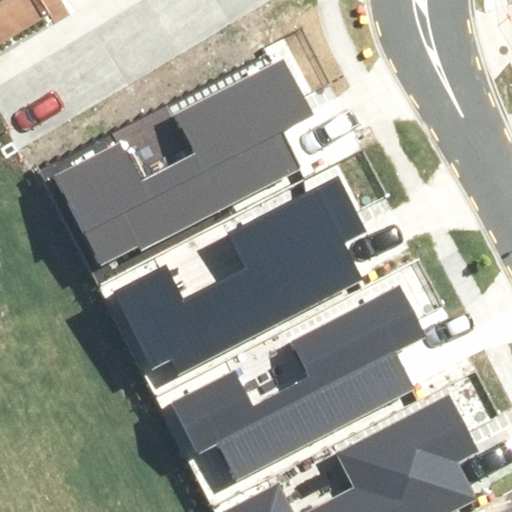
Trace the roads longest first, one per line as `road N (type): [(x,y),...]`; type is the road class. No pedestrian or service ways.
road 1 (residential): [(420,0),(433,43),(511,198)]
road 2 (residential): [(201,0),(25,105)]
